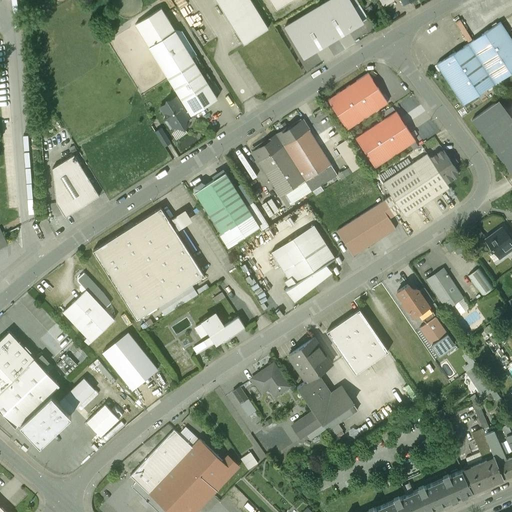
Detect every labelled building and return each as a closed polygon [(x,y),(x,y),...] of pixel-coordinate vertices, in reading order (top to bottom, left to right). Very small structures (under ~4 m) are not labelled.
[(267,26),(250,0),(216,0),(244,43),(268,28),(267,26)] [(270,0),(276,10),(292,0),(270,0)] [(328,0),(318,6),(337,37),(363,22),(349,0),(328,0)] [(318,6),(285,26),(303,57),(337,37),(318,6)] [(175,31),(162,8),(135,25),(149,47),(175,31)] [(495,83),(511,72),(511,39),(500,22),(469,43),(495,83)] [(217,99),(175,31),(149,47),(191,115),(217,99)] [(463,105),(495,83),(469,43),(437,64),(463,105)] [(328,100),(347,129),(388,102),(368,73),(328,100)] [(190,120),(176,97),(161,107),(165,115),(165,118),(168,119),(175,130),(179,127),(185,128),(186,123),(190,120)] [(511,123),(496,102),(472,120),(511,174),(511,123)] [(356,138),(375,167),(415,140),(396,111),(356,138)] [(337,174),(303,120),(289,129),(288,127),(276,135),(312,190),(337,174)] [(312,190),(276,135),(265,142),(266,144),(252,152),(287,206),(312,190)] [(353,150),(343,157),(352,172),(363,165),(353,150)] [(459,174),(444,150),(431,158),(428,154),(383,182),(404,216),(449,187),(446,182),(459,174)] [(56,202),(65,216),(99,195),(74,155),(53,168),(56,202)] [(195,187),(195,191),(229,244),(258,225),(262,230),(269,225),(254,202),(247,206),(225,172),(205,185),(201,183),(195,187)] [(337,231),(353,256),(396,228),(380,203),(337,231)] [(161,207),(93,250),(137,318),(205,275),(161,207)] [(272,252),(289,277),(291,275),(297,282),(325,264),(335,258),(314,224),(272,252)] [(484,235),(477,226),(471,231),(477,240),(484,235)] [(503,228),(487,239),(499,256),(510,248),(511,251),(511,250),(511,238),(508,233),(507,234),(503,228)] [(454,238),(444,245),(450,253),(460,246),(454,238)] [(325,264),(297,282),(291,275),(289,277),(285,280),(290,285),(286,289),(294,300),(332,271),(325,264)] [(480,267),(467,276),(482,296),(495,287),(480,267)] [(427,280),(446,309),(463,297),(444,268),(427,280)] [(103,293),(84,272),(78,278),(78,281),(81,284),(80,285),(79,289),(83,293),(63,311),(91,341),(115,319),(104,308),(111,303),(103,293)] [(417,289),(411,288),(408,284),(397,291),(402,299),(402,302),(406,308),(409,308),(414,317),(429,306),(428,304),(419,291),(417,289)] [(433,300),(424,287),(419,291),(428,304),(433,300)] [(388,351),(360,309),(327,331),(355,373),(388,351)] [(238,316),(222,326),(215,314),(207,319),(207,318),(204,320),(204,321),(196,326),(202,335),(209,330),(213,336),(206,340),(209,346),(220,339),(222,342),(245,327),(238,316)] [(453,342),(436,316),(419,327),(437,353),(453,342)] [(41,336),(58,357),(76,342),(60,321),(41,336)] [(60,384),(9,331),(0,339),(0,409),(8,417),(15,411),(22,418),(15,424),(16,426),(19,422),(50,393),(60,384)] [(158,369),(128,331),(103,352),(132,389),(158,369)] [(314,337),(288,355),(297,367),(306,381),(318,373),(332,363),(314,337)] [(74,351),(82,360),(89,353),(81,345),(74,351)] [(77,364),(67,354),(57,364),(67,374),(77,364)] [(269,387),(275,395),(289,386),(274,364),(252,378),(262,392),(269,387)] [(500,397),(477,364),(466,372),(478,388),(480,387),(485,395),(491,391),(496,399),(500,397)] [(306,381),(297,387),(313,411),(314,412),(321,423),(323,424),(349,406),(353,403),(344,389),(329,398),(316,379),(320,376),(318,373),(306,381)] [(84,378),(64,397),(75,409),(95,390),(84,378)] [(239,387),(233,391),(240,402),(247,398),(239,387)] [(71,415),(50,393),(19,422),(40,445),(71,415)] [(105,404),(86,421),(99,435),(118,418),(105,404)] [(349,406),(323,424),(328,430),(353,413),(349,406)] [(313,411),(293,425),(301,437),(321,423),(314,412),(313,411)] [(461,446),(445,415),(437,421),(452,451),(461,446)] [(174,429),(130,476),(168,511),(195,511),(239,465),(229,455),(223,461),(200,439),(193,447),(174,429)] [(506,460),(494,434),(487,437),(495,457),(500,469),(503,468),(501,462),(506,460)] [(258,463),(251,452),(241,459),(248,470),(258,463)] [(495,457),(480,463),(479,460),(468,464),(469,467),(462,470),(473,491),(504,478),(500,469),(495,457)] [(511,474),(511,462),(510,458),(506,460),(501,462),(503,468),(507,477),(511,474)] [(462,470),(449,475),(448,473),(443,475),(444,478),(424,487),(423,484),(418,486),(419,489),(413,492),(421,511),(426,511),(473,491),(462,470)] [(421,511),(413,492),(407,494),(412,506),(409,507),(410,511),(421,511)] [(370,511),(367,511),(410,511),(409,507),(412,506),(407,494),(400,498),(399,495),(393,497),(395,500),(375,509),(374,506),(368,509),(370,511)]
